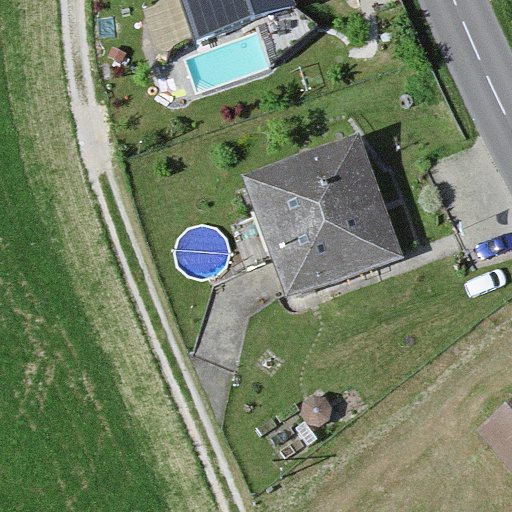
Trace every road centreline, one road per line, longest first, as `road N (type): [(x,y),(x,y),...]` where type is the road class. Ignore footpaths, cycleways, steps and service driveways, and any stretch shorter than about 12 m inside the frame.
road 1 (track): [(240,511),(109,201),(79,72),(76,0)]
road 2 (secondary): [(454,0),(511,125)]
